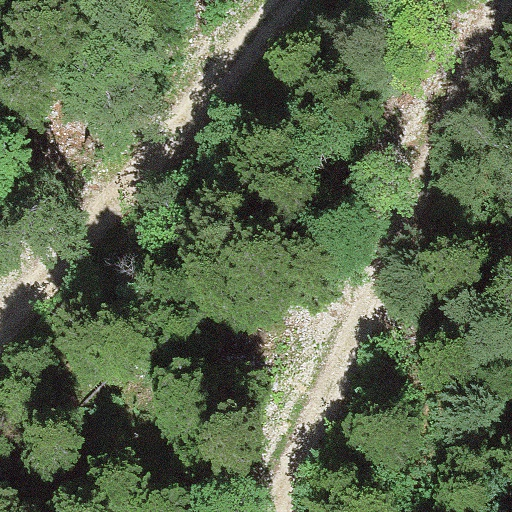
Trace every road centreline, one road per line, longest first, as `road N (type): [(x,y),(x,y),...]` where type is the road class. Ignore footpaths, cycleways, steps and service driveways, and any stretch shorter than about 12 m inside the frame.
road 1 (track): [(477,0),(265,511)]
road 2 (track): [(0,321),(284,0)]
